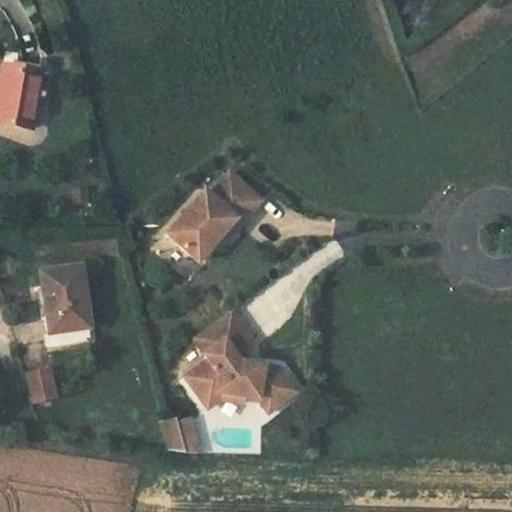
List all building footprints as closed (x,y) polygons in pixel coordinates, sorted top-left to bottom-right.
[(39,71),(17,67),(16,70),(0,68),(0,122),(29,128),(39,71)] [(163,234),(195,262),(213,241),(233,218),(238,223),(258,200),(226,173),(207,195),(201,190),(163,234)] [(74,204),(91,202),(89,186),(72,188),(74,204)] [(233,218),(213,241),(219,246),(238,223),(233,218)] [(76,267),(37,273),(46,333),(51,332),(80,328),(86,327),(76,267)] [(227,311),(189,337),(203,360),(179,376),(196,400),(210,391),(230,394),(246,397),(256,411),(286,391),(270,368),(234,361),(229,355),(248,341),(227,311)] [(80,328),(51,332),(52,338),(81,334),(80,328)] [(42,369),(21,375),(27,396),(49,390),(42,369)] [(210,391),(196,400),(200,406),(208,397),(228,401),(230,394),(210,391)] [(156,423),(163,451),(179,452),(171,419),(156,423)] [(184,421),(171,419),(179,452),(192,452),(184,421)]
